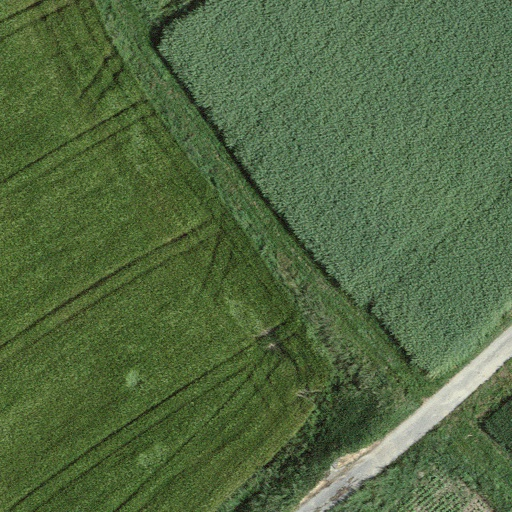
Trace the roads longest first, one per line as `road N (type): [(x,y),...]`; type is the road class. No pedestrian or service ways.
road 1 (track): [(105,0),(117,41),(421,418),(511,511)]
road 2 (track): [(310,511),(511,331)]
